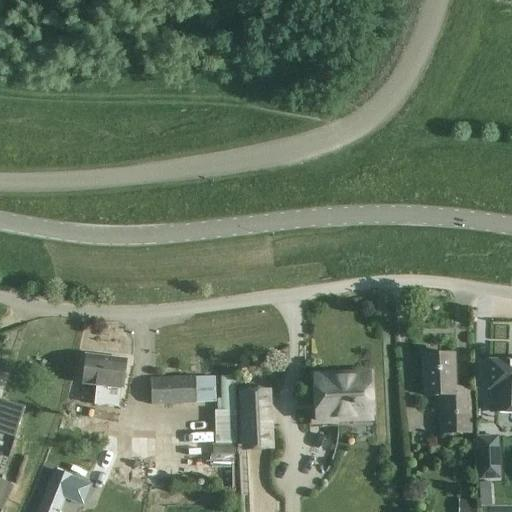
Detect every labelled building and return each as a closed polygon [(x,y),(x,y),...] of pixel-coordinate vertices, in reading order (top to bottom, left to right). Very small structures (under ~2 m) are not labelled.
[(440,396),(441,434),(471,433),(470,388),(455,389),(454,355),(423,356),(424,397),(440,396)] [(95,406),(119,409),(122,389),(126,361),(87,356),(84,385),(97,386),(95,406)] [(497,413),(511,413),(511,362),(491,362),(490,388),(498,389),(497,413)] [(314,376),(317,422),(372,419),(370,374),(348,375),(348,377),(336,377),(336,375),(314,376)] [(221,377),(222,412),(237,412),(237,375),(221,377)] [(151,379),(152,405),(196,404),(196,403),(218,402),(218,378),(151,379)] [(244,444),(271,443),(268,391),(241,393),(244,444)] [(25,408),(0,399),(0,432),(15,437),(25,408)] [(215,412),(215,444),(237,444),(237,412),(222,412),(215,412)] [(499,434),(476,436),(479,480),(501,479),(499,434)] [(133,452),(153,450),(151,435),(131,438),(133,452)] [(237,457),(237,444),(215,444),(210,445),(210,457),(237,457)] [(55,471),(39,511),(62,511),(66,501),(78,506),(87,484),(55,471)] [(13,487),(0,480),(0,508),(2,510),(13,487)]
